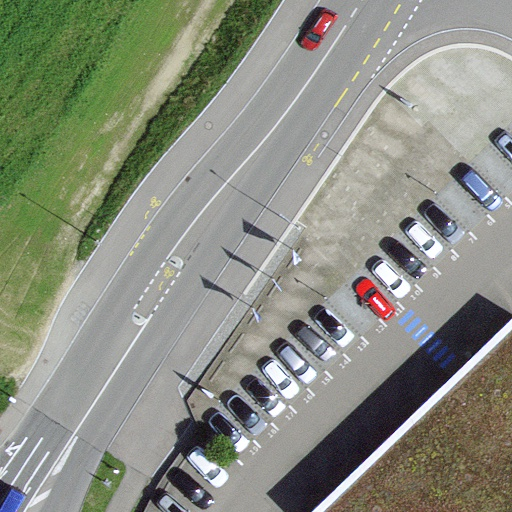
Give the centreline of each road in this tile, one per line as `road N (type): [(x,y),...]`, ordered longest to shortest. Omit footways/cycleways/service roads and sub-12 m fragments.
road 1 (tertiary): [(329,64),(281,88),(199,193),(5,494)]
road 2 (tertiary): [(64,511),(103,425),(316,107),(329,64)]
